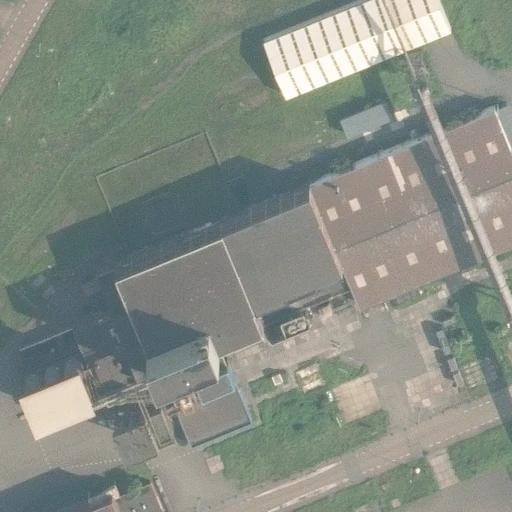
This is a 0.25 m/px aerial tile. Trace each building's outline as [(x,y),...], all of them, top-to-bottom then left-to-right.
[(448,27),(437,0),(355,0),(284,29),(264,37),(285,93),(371,58),(448,27)] [(340,115),(347,132),(391,113),(384,96),(340,115)] [(45,335),(17,347),(26,367),(76,346),(80,345),(90,369),(87,371),(85,365),(66,373),(72,389),(115,372),(117,377),(136,369),(145,392),(165,383),(167,387),(177,411),(178,415),(185,432),(189,443),(225,428),(250,418),(237,387),(231,371),(225,358),(216,336),(242,326),(259,319),(263,324),(264,325),(265,327),(270,331),(308,316),(304,305),(303,305),(302,301),(305,300),(325,291),(331,304),(345,298),(343,292),(340,285),(346,283),(349,282),(358,303),(361,302),(375,295),(386,291),(392,289),(397,300),(419,291),(414,279),(432,272),(468,257),(511,239),(511,151),(509,144),(499,120),(493,106),(492,104),(380,151),(376,152),(308,181),(271,196),(253,203),(252,204),(237,210),(236,210),(227,214),(202,224),(189,230),(176,235),(143,249),(128,255),(126,255),(95,268),(111,308),(106,310),(81,320),(45,335)] [(30,283),(46,300),(64,283),(47,266),(30,283)] [(312,365),(298,370),(293,372),(303,395),(325,385),(316,363),(312,365)] [(150,511),(161,508),(149,480),(119,493),(120,494),(114,496),(111,488),(51,511),(150,511)]
